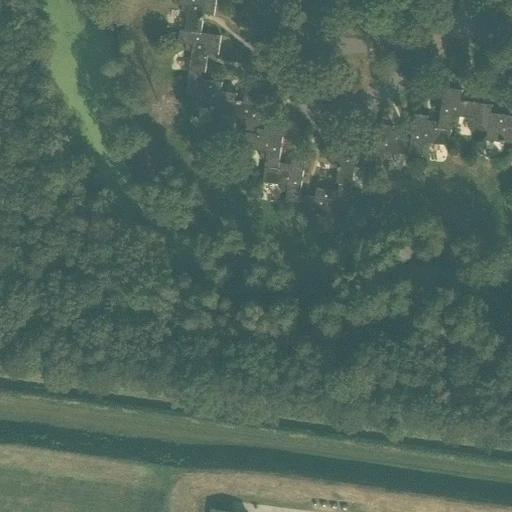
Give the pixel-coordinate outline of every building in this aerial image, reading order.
[(188,15),(186,33),(202,35),(205,16),(215,18),(217,0),(175,0),(174,7),(182,8),(181,14),(188,15)] [(202,35),(186,33),(180,32),(179,46),(186,47),(185,53),(193,54),(190,73),(202,74),(206,75),(209,55),(219,57),(222,38),(202,35)] [(197,101),(196,109),(223,112),(224,101),(237,103),(238,96),(222,93),(223,84),(202,81),(202,74),(190,73),(186,99),(197,101)] [(444,89),(440,123),(439,130),(452,132),(453,125),(460,125),(461,118),(478,121),(481,105),(462,102),(463,92),(444,89)] [(246,128),(245,135),(258,136),(258,130),(259,130),(264,96),(246,93),(244,104),(237,103),(224,101),(223,112),(222,117),(241,120),(240,127),(246,128)] [(486,142),(511,145),(511,117),(492,114),(493,107),(481,105),(478,121),(477,132),(488,134),(486,142)] [(450,147),(452,132),(439,130),(440,123),(428,121),(429,118),(415,116),(412,141),(409,157),(423,159),(424,151),(430,152),(431,145),(450,147)] [(372,151),(370,165),(370,166),(383,168),(384,161),(391,161),(392,154),(409,157),(412,141),(393,138),(394,128),(376,125),(372,151)] [(279,171),(280,163),(285,130),(271,128),(271,132),(259,130),(258,130),(258,136),(245,135),(243,151),(261,153),(260,160),(267,161),(266,169),(279,171)] [(336,185),(340,186),(352,188),(355,169),(362,170),(363,164),(370,165),(372,151),(332,145),(329,164),(339,166),(336,185)] [(292,165),(280,163),(279,171),(266,169),(264,184),(282,187),(281,194),(288,195),(286,203),(300,205),(301,196),(306,163),(292,161),(292,165)] [(349,214),(352,188),(340,186),(339,193),(317,190),(316,198),(301,196),(300,205),(310,206),(309,217),(337,221),(338,213),(349,214)]
